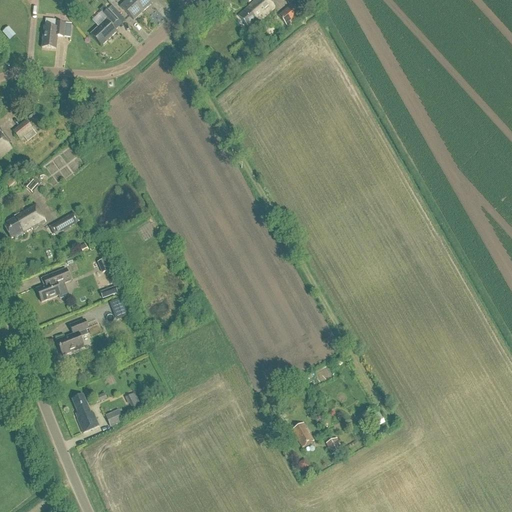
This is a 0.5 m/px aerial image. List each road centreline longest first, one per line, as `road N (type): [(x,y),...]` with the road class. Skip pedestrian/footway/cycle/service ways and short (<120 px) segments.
road 1 (track): [(164,34),(379,399)]
road 2 (tertiary): [(87,511),(0,298)]
road 3 (unclassified): [(0,78),(118,72),(201,0)]
